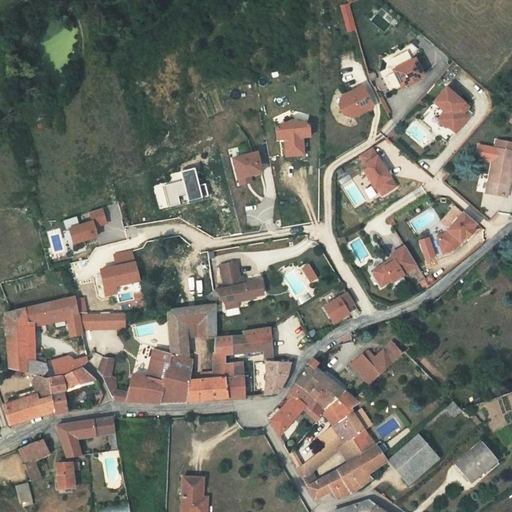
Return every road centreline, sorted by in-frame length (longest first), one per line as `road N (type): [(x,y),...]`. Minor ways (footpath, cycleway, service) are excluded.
road 1 (unclassified): [(0,449),(55,420),(113,409),(254,405)]
road 2 (residential): [(325,237),(310,229),(209,245),(178,228),(108,250),(86,271)]
road 3 (unclassified): [(254,405),(310,504),(370,497),(393,511)]
road 4 (unclassified): [(371,317),(418,301),(511,225)]
road 5 (unclassified): [(254,405),(279,396),(308,352),(371,317)]
road 6 (residential): [(325,237),(331,170),(373,139)]
